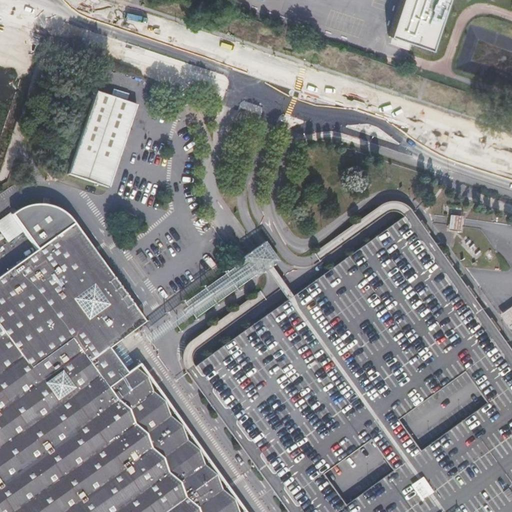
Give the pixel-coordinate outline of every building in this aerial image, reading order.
[(511,0),(402,0),(392,33),(433,47),(448,0),(511,0)] [(140,107),(97,93),(70,176),(113,189),(140,107)] [(36,250),(73,222),(68,215),(61,210),(52,206),(44,204),(35,204),(27,205),(20,208),(11,214),(23,231),(36,250)] [(287,294),(182,369),(285,511),(511,511),(511,352),(408,208),(287,294)] [(23,231),(11,214),(10,213),(0,219),(0,232),(7,242),(23,231)] [(445,232),(448,233),(449,228),(454,228),(454,233),(457,234),(458,227),(459,219),(447,217),(446,226),(445,232)] [(226,511),(126,373),(116,360),(108,348),(114,344),(145,322),(73,222),(36,250),(0,275),(0,511),(226,511)] [(511,309),(499,319),(508,331),(511,327),(511,309)] [(126,373),(132,369),(114,344),(108,348),(116,360),(126,373)] [(134,368),(132,369),(126,373),(226,511),(238,511),(234,499),(222,489),(216,475),(204,464),(198,450),(187,440),(181,425),(169,415),(163,401),(152,392),(146,377),(134,368)]
